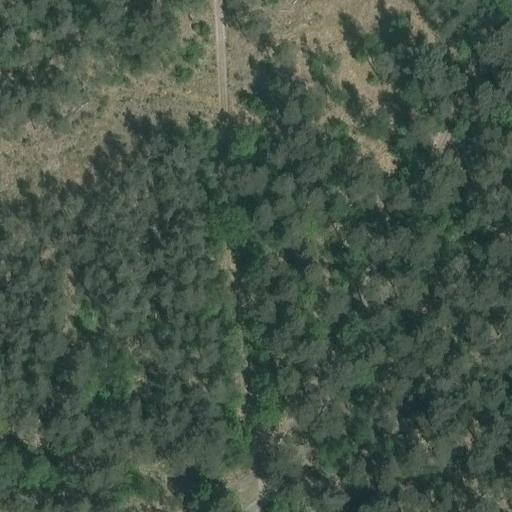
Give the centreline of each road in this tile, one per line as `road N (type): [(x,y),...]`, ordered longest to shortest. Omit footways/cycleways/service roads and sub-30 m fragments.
road 1 (track): [(259,511),(212,0)]
road 2 (track): [(0,451),(175,483),(255,473)]
